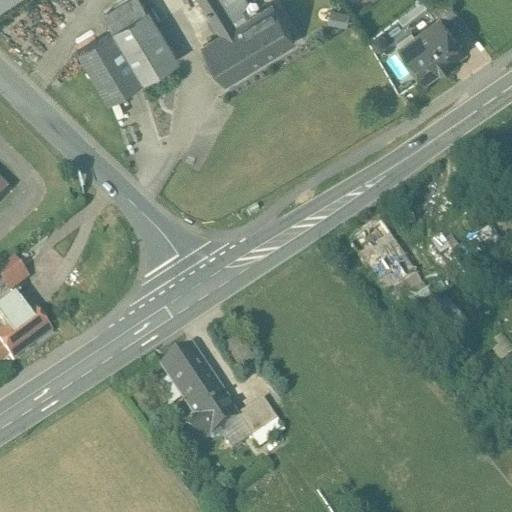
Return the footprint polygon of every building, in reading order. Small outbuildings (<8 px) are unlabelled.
[(139,0),(129,0),(104,15),(112,30),(146,10),(139,0)] [(222,0),(199,0),(221,35),(238,25),(222,0)] [(246,0),(222,0),(238,25),(248,19),(241,9),(246,1),(246,0)] [(457,14),(446,0),(421,0),(440,24),(442,23),(443,25),(457,14)] [(221,35),(203,46),(209,57),(205,59),(204,63),(210,71),(213,72),(217,70),(225,83),(294,41),(272,4),(221,35)] [(112,30),(78,51),(108,103),(177,61),(146,10),(112,30)] [(443,25),(442,23),(440,24),(417,40),(422,48),(407,59),(423,83),(440,71),(442,74),(454,66),(452,63),(464,54),(443,25)] [(0,201),(10,191),(0,181),(0,201)] [(416,275),(381,222),(350,242),(385,296),(416,275)] [(450,236),(442,242),(449,252),(457,247),(450,236)] [(469,259),(458,258),(458,274),(468,274),(469,259)] [(13,260),(0,270),(0,278),(9,290),(26,277),(13,260)] [(28,314),(16,298),(14,300),(13,298),(11,300),(12,301),(0,310),(0,320),(7,329),(0,334),(0,364),(10,358),(13,363),(53,333),(34,309),(28,314)] [(192,347),(160,368),(196,420),(196,421),(228,400),(192,347)] [(263,399),(238,417),(253,438),(278,421),(263,399)] [(228,400),(196,421),(196,420),(188,426),(200,444),(208,439),(214,440),(223,434),(224,428),(237,420),(225,402),(228,400)] [(180,434),(166,443),(171,450),(184,441),(180,434)]
